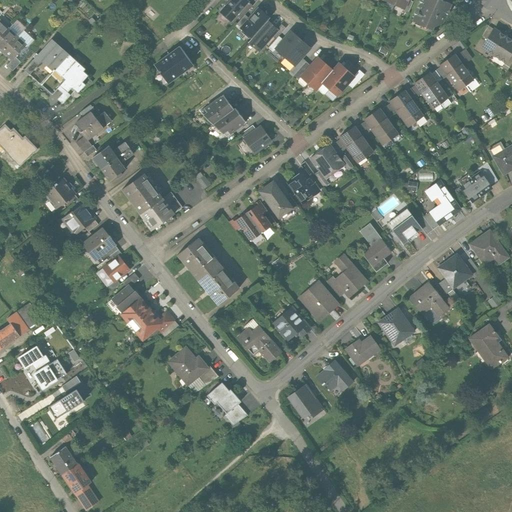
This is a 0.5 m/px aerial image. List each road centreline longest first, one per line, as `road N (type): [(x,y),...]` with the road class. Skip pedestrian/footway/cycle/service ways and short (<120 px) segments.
road 1 (residential): [(262,398),(511,195)]
road 2 (residential): [(0,80),(54,129),(145,254)]
road 3 (residential): [(145,254),(297,144)]
road 4 (residential): [(145,254),(262,398)]
road 5 (residential): [(182,29),(297,144)]
road 6 (residential): [(393,75),(374,58),(320,40),(265,0)]
road 7 (track): [(281,420),(177,511)]
road 8 (unclassified): [(69,511),(0,400)]
road 9 (residential): [(393,75),(463,27),(487,0)]
